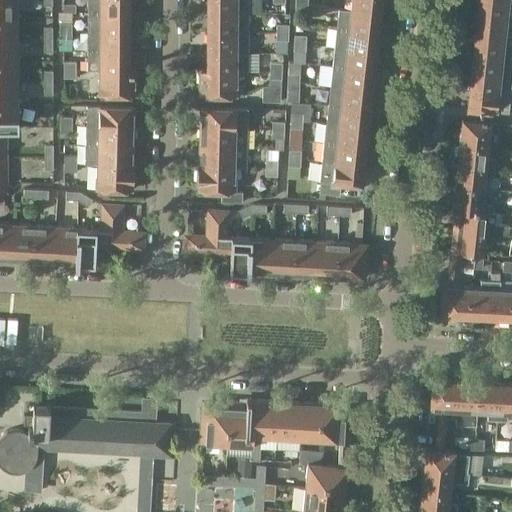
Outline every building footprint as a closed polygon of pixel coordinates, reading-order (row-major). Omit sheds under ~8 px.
[(0,0),(0,17),(17,17),(17,0),(0,0)] [(87,0),(88,12),(129,13),(128,0),(87,0)] [(208,0),(209,14),(248,15),(248,0),(208,0)] [(284,0),(272,0),(272,6),(266,6),(265,14),(284,14),(284,0)] [(354,0),(353,8),(380,11),(381,0),(354,0)] [(478,0),(476,30),(503,33),(505,16),(511,17),(511,7),(506,6),(506,0),(478,0)] [(75,4),(63,4),(63,12),(75,12),(75,4)] [(307,12),(307,4),(295,4),(295,12),(307,12)] [(336,27),(378,31),(380,11),(353,8),(353,10),(338,8),(336,27)] [(129,31),(129,13),(88,12),(88,31),(129,31)] [(248,15),(209,14),(209,33),(248,33),(248,15)] [(0,39),(17,39),(17,17),(0,17),(0,39)] [(59,31),(71,31),(71,23),(59,23),(59,31)] [(288,25),(277,24),(276,24),(275,32),(288,33),(288,25)] [(44,26),(44,33),(44,39),(52,39),(52,26),(44,26)] [(334,46),(376,51),(378,31),(336,27),(334,46)] [(511,34),(503,33),(476,30),(473,50),(511,54),(511,34)] [(71,39),(71,31),(59,31),(59,39),(71,39)] [(88,31),(87,50),(129,51),(129,31),(88,31)] [(288,33),(275,32),(275,40),(288,41),(288,33)] [(208,51),(248,51),(248,33),(209,33),(208,51)] [(293,34),(293,42),(305,43),(306,35),(293,34)] [(0,39),(0,60),(18,61),(17,39),(0,39)] [(52,51),(52,39),(44,39),(44,51),(52,51)] [(304,62),(305,43),(293,43),(292,61),(304,62)] [(332,65),(373,70),(376,51),(334,46),(332,65)] [(87,69),(99,70),(129,70),(129,69),(129,51),(87,50),(87,69)] [(511,54),(473,50),(471,69),(511,73),(511,54)] [(208,69),(236,69),(248,69),(248,51),(208,51),(208,69)] [(0,82),(18,82),(18,61),(0,60),(0,82)] [(64,69),(76,69),(76,61),(64,61),(64,69)] [(269,63),(269,71),(281,71),(281,63),(269,63)] [(329,85),(371,89),(373,70),(332,65),(329,85)] [(64,69),(64,77),(76,77),(76,69),(64,69)] [(99,70),(99,80),(99,94),(135,94),(136,69),(129,69),(129,70),(99,70)] [(236,94),(236,69),(208,69),(200,69),(200,94),(236,94)] [(511,73),(471,69),(469,88),(510,92),(511,75),(511,73)] [(44,70),(44,82),(52,82),(52,70),(44,70)] [(281,71),(269,71),(268,87),(262,86),(261,101),(280,102),(281,71)] [(288,73),(287,82),(300,82),(300,74),(288,73)] [(0,82),(0,103),(18,104),(18,82),(0,82)] [(52,94),(52,82),(44,82),(44,94),(52,94)] [(309,83),(302,82),(287,82),(286,101),(291,101),(304,102),(307,102),(309,83)] [(327,104),(369,109),(371,89),(329,85),(327,104)] [(469,88),(467,108),(478,109),(478,111),(481,111),(481,109),(508,112),(510,92),(469,88)] [(303,120),(304,102),(291,101),(290,120),(303,120)] [(18,126),(18,104),(0,103),(0,125),(7,125),(7,126),(18,126)] [(53,115),(53,103),(44,103),(44,116),(53,115)] [(327,104),(325,123),(367,128),(369,109),(327,104)] [(134,107),(87,105),(86,124),(134,126),(134,107)] [(201,126),(247,127),(247,108),(202,107),(201,126)] [(462,118),(459,141),(491,144),(493,133),(497,134),(499,122),(485,120),(486,118),(482,118),(481,120),(462,118)] [(290,120),(290,128),(303,128),(303,120),(290,120)] [(273,121),(273,129),(284,129),(285,121),(273,121)] [(367,128),(325,123),(323,143),(365,147),(367,128)] [(86,143),(133,145),(134,126),(86,124),(86,143)] [(247,127),(201,126),(200,145),(246,146),(247,127)] [(277,148),(278,148),(283,149),(284,137),(284,130),(273,129),(273,138),(277,138),(277,148)] [(459,141),(457,164),(494,167),(495,159),(490,158),(491,144),(459,141)] [(97,163),(132,164),(133,145),(86,143),(85,163),(97,164),(97,163)] [(323,143),(320,162),(363,167),(365,147),(323,143)] [(45,144),(45,156),(53,156),(53,144),(45,144)] [(246,146),(200,145),(200,164),(235,165),(235,166),(245,167),(246,146)] [(267,168),(277,168),(278,148),(277,148),(271,148),(270,160),(267,160),(267,168)] [(289,150),(289,158),(301,158),(302,150),(289,150)] [(64,163),(76,163),(76,155),(64,155),(64,163)] [(53,168),(53,156),(45,156),(45,168),(53,168)] [(301,166),(302,158),(301,158),(289,158),(288,166),(288,177),(301,178),(301,166)] [(339,195),(340,193),(341,185),(361,187),(363,167),(320,162),(318,182),(320,182),(319,192),(339,195)] [(64,163),(64,171),(77,171),(76,163),(64,163)] [(134,164),(132,164),(97,163),(97,164),(97,188),(132,190),(132,183),(133,183),(134,164)] [(235,165),(200,164),(198,164),(197,183),(199,183),(199,190),(234,191),(235,166),(235,165)] [(492,178),(494,167),(457,164),(454,188),(486,190),(488,177),(492,178)] [(277,168),(267,168),(267,175),(277,176),(277,168)] [(24,196),(35,197),(36,189),(24,188),(24,196)] [(454,211),(458,211),(458,209),(489,212),(490,203),(485,202),(486,190),(454,188),(452,211),(454,211)] [(36,189),(35,197),(48,197),(48,189),(36,189)] [(66,198),(78,199),(80,191),(66,190),(66,198)] [(80,191),(78,199),(88,205),(92,198),(80,191)] [(243,191),(222,191),(221,201),(239,202),(242,202),(242,200),(243,191)] [(100,247),(139,249),(140,231),(122,230),(124,204),(101,203),(100,228),(101,228),(100,247)] [(252,203),(251,204),(254,212),(266,212),(266,204),(252,203)] [(283,211),(295,212),(296,203),(284,203),(283,211)] [(308,204),(296,203),(295,212),(308,212),(308,204)] [(248,214),(254,212),(251,204),(245,207),(239,209),(242,217),(248,214)] [(326,213),(339,214),(339,206),(327,205),(326,213)] [(339,206),(339,214),(351,215),(351,206),(339,206)] [(228,235),(229,209),(207,208),(206,234),(188,233),(187,251),(226,253),(227,235),(228,235)] [(452,230),(456,230),(492,234),(509,236),(510,227),(493,225),(494,213),(489,212),(458,209),(458,211),(454,211),(452,230)] [(0,259),(10,260),(12,224),(0,222),(0,259)] [(34,225),(33,225),(12,224),(10,260),(32,261),(34,225)] [(32,261),(53,262),(55,226),(34,225),(32,261)] [(74,264),(75,264),(77,227),(55,226),(53,262),(75,263),(74,264)] [(95,246),(100,247),(101,228),(100,228),(77,227),(75,264),(78,264),(79,262),(94,263),(95,246)] [(492,234),(456,230),(452,230),(449,258),(453,258),(452,265),(460,266),(460,265),(461,259),(462,251),(483,253),(484,241),(491,242),(492,234)] [(245,273),(249,274),(251,237),(228,235),(227,235),(226,253),(231,254),(230,270),(246,271),(245,273)] [(270,274),(272,238),(251,237),(249,274),(249,273),(270,274)] [(272,238),(270,274),(292,275),(294,239),(272,238)] [(294,239),(292,275),(313,276),(315,240),(294,239)] [(313,276),(335,277),(337,241),(315,240),(313,276)] [(335,277),(360,279),(365,279),(367,243),(337,241),(335,277)] [(476,270),(485,271),(486,260),(477,259),(476,270)] [(503,271),(511,272),(511,271),(511,261),(504,261),(503,271)] [(487,317),(508,318),(509,288),(502,288),(503,283),(499,283),(499,276),(491,275),(491,283),(488,282),(487,317)] [(441,315),(464,316),(465,286),(461,286),(461,279),(447,279),(442,279),(441,315)] [(465,286),(464,316),(487,317),(488,282),(482,282),(482,287),(465,286)] [(447,418),(455,418),(455,403),(454,403),(454,391),(458,392),(459,380),(432,378),(430,412),(439,412),(435,448),(443,448),(447,418)] [(475,427),(476,412),(478,381),(459,380),(458,392),(454,391),(454,403),(455,403),(455,418),(454,426),(475,427)] [(486,419),(496,420),(498,382),(478,381),(476,412),(487,413),(486,419)] [(511,382),(498,382),(496,420),(505,420),(505,414),(511,414),(511,382)] [(199,442),(228,443),(230,399),(201,398),(199,442)] [(254,399),(245,398),(245,400),(230,399),(228,443),(251,445),(254,399)] [(260,435),(276,436),(278,400),(254,399),(251,445),(252,445),(252,447),(260,447),(260,435)] [(302,401),(278,400),(276,436),(300,437),(302,401)] [(47,446),(60,446),(139,451),(139,450),(152,451),(152,454),(171,455),(173,422),(155,421),(156,402),(143,401),(142,411),(49,406),(50,405),(33,404),(33,414),(24,414),(23,425),(28,425),(28,431),(27,431),(24,430),(22,429),(18,428),(16,428),(13,428),(10,429),(8,430),(6,431),(3,433),(1,434),(0,435),(0,463),(0,464),(2,466),(4,467),(7,469),(9,470),(11,470),(14,471),(16,471),(20,471),(22,470),(24,469),(26,468),(28,467),(30,466),(32,464),(33,462),(34,460),(35,458),(36,456),(37,453),(37,451),(37,448),(47,448),(47,446)] [(326,403),(302,401),(300,437),(324,439),(326,403)] [(324,439),(340,439),(349,440),(351,404),(326,403),(324,439)] [(475,451),(475,440),(467,439),(466,450),(475,451)] [(484,440),(475,440),(475,451),(483,451),(484,440)] [(348,446),(349,443),(339,442),(339,445),(339,455),(348,456),(348,446)] [(252,447),(251,459),(259,459),(260,447),(252,447)] [(456,450),(443,448),(435,448),(426,447),(423,467),(468,472),(468,471),(470,453),(456,452),(456,450)] [(347,466),(348,456),(339,455),(338,465),(347,466)] [(237,475),(250,475),(251,458),(238,457),(237,475)] [(305,486),(345,491),(347,466),(338,465),(308,462),(305,486)] [(257,465),(256,482),(263,482),(264,465),(257,465)] [(470,472),(468,471),(468,472),(423,467),(421,488),(452,491),(453,481),(468,483),(470,472)] [(218,476),(201,475),(200,482),(217,483),(218,476)] [(234,477),(233,484),(250,485),(251,477),(234,477)] [(263,499),(263,482),(256,482),(255,499),(263,499)] [(305,486),(302,510),(318,511),(342,511),(345,491),(305,486)] [(451,502),(452,491),(421,488),(419,510),(440,511),(456,511),(458,503),(451,502)] [(136,511),(149,511),(151,491),(139,490),(138,504),(137,504),(136,511)]
